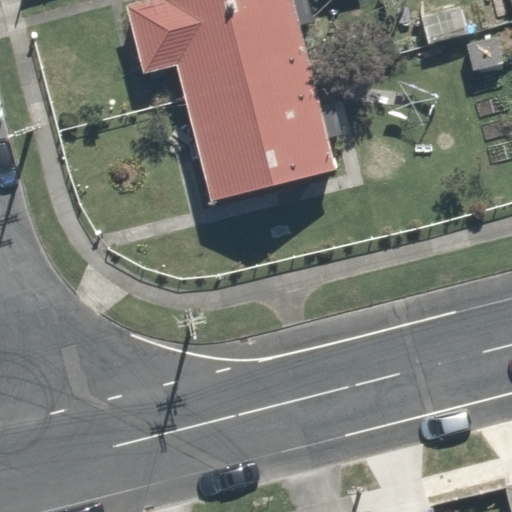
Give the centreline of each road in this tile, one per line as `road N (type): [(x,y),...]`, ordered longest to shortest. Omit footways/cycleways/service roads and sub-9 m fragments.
road 1 (residential): [(511,345),(42,466)]
road 2 (residential): [(42,466),(0,303)]
